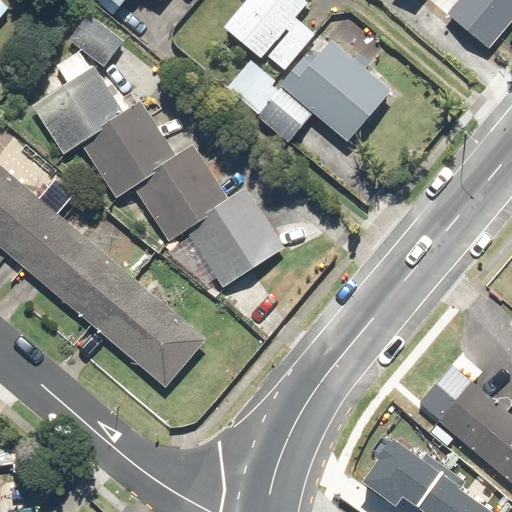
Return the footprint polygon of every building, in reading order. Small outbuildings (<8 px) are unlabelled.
[(0,0),(0,23),(14,7),(6,0),(0,0)] [(260,113),(321,37),(296,17),(309,0),(248,0),(228,25),(262,52),(231,91),(260,113)] [(511,20),(511,0),(462,0),(451,13),(491,46),(511,20)] [(129,38),(87,7),(67,35),(109,66),(129,38)] [(321,37),(260,113),(295,141),(318,112),(355,142),(398,87),(337,38),(331,45),(321,37)] [(59,66),(71,85),(36,107),(67,155),(86,143),(121,198),(138,187),(174,242),(191,231),(210,261),(196,270),(213,296),(289,245),(251,186),(232,199),(195,143),(180,153),(145,99),(128,111),(99,67),(93,71),(81,52),(59,66)] [(147,284),(93,237),(0,156),(0,239),(169,386),(210,338),(147,284)] [(511,409),(456,363),(430,394),(451,411),(442,421),(511,479),(511,409)] [(396,438),(365,479),(396,502),(402,493),(420,506),(448,468),(426,451),(422,457),(396,438)] [(486,511),(490,508),(465,489),(469,483),(448,468),(420,506),(428,511),(486,511)]
